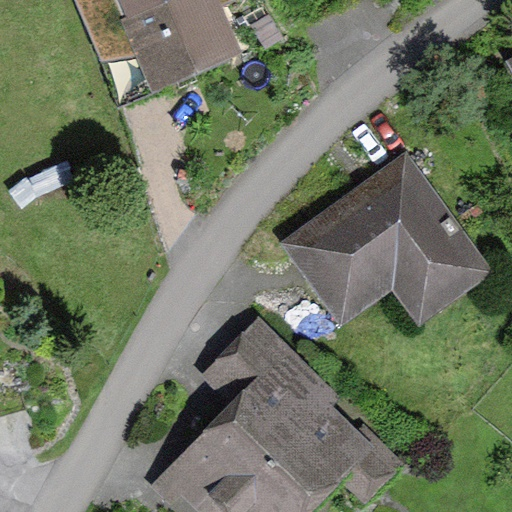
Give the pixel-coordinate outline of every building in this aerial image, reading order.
[(164,88),(159,74),(224,46),(202,0),(81,0),(95,31),(90,33),(118,108),(164,88)] [(297,0),(308,17),(337,0),(297,0)] [(403,268),(420,293),(468,257),(404,168),(296,245),(343,311),(403,268)] [(387,459),(361,433),(350,443),(313,407),(323,396),(258,332),(216,375),(250,409),(182,478),(211,506),(219,498),(233,511),(285,511),(331,466),(357,491),(387,459)] [(0,333),(0,411),(24,405),(3,333),(0,333)]
